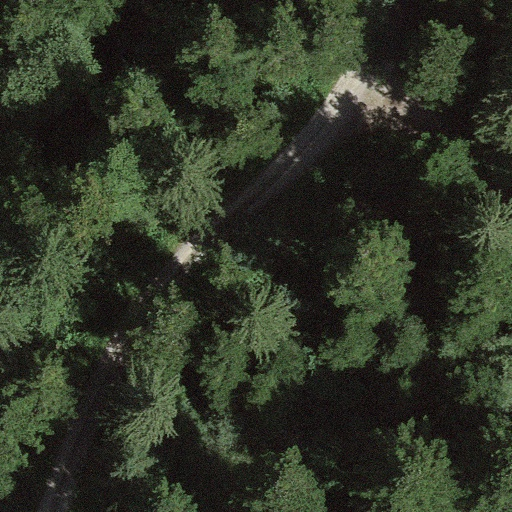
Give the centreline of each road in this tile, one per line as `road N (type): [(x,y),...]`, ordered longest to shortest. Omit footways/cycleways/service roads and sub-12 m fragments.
road 1 (track): [(59,511),(162,306),(239,212),(360,110),(409,0)]
road 2 (track): [(360,110),(428,139),(511,222)]
